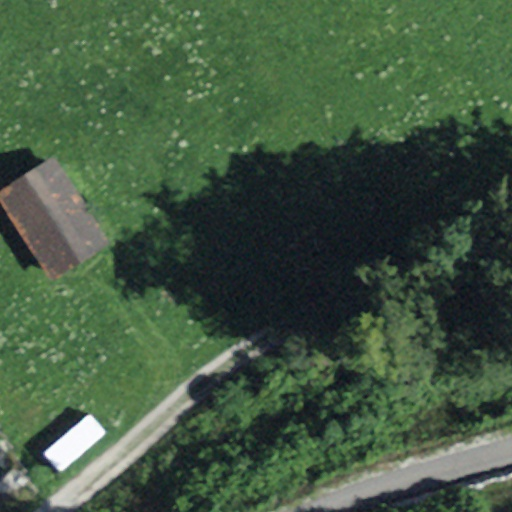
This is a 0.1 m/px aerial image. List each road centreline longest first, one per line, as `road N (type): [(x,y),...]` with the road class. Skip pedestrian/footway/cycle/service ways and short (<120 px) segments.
road 1 (track): [(511,215),(425,231),(41,511)]
road 2 (track): [(311,511),(349,493),(511,445)]
